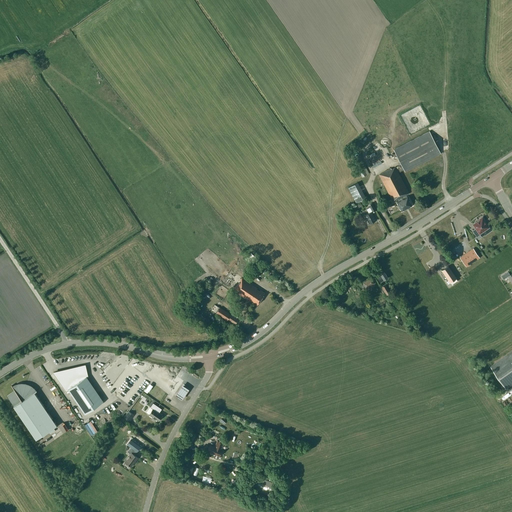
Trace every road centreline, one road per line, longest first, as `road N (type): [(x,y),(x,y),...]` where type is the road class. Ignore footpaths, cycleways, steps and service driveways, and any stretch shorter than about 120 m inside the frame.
road 1 (secondary): [(235,346),(318,280),(490,178)]
road 2 (secondary): [(0,373),(44,349),(91,341),(187,357)]
road 3 (unclassified): [(145,511),(169,440),(208,373),(207,358)]
